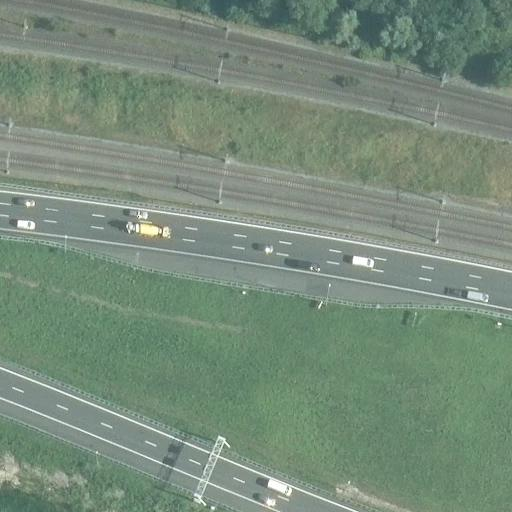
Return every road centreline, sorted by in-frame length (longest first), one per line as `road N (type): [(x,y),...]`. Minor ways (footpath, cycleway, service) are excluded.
road 1 (motorway): [(0,213),(280,251),(511,294)]
road 2 (motorway): [(0,384),(314,511)]
